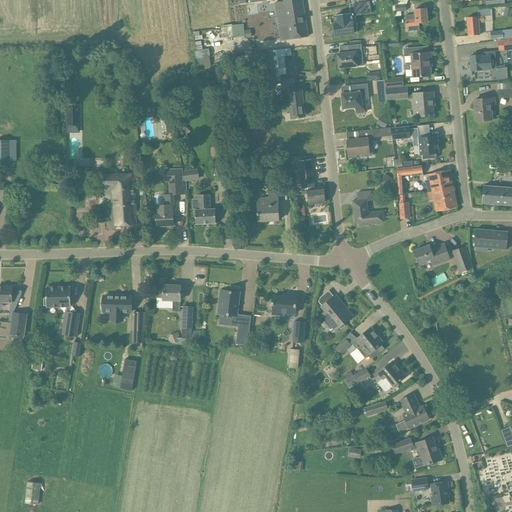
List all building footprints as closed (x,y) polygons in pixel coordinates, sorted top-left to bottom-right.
[(286,0),(276,2),(279,18),(280,22),(287,21),(289,29),(287,29),(289,39),(298,38),(308,37),(304,14),(302,0),(286,0)] [(353,5),(355,16),(371,13),(369,2),(368,2),(355,4),(353,5)] [(511,9),(505,7),(503,16),(510,17),(511,9)] [(427,23),(426,8),(414,9),(414,15),(406,15),(407,26),(409,26),(409,31),(419,30),(419,23),(427,23)] [(492,16),(492,8),(478,9),(478,17),(467,18),(469,36),(480,35),(479,23),(485,22),(485,17),(492,16)] [(335,32),(335,36),(354,33),(354,32),(356,32),(355,22),(353,23),(352,14),(335,16),(336,24),(334,24),(335,32)] [(511,38),(511,30),(490,32),(491,40),(511,38)] [(511,49),(511,39),(498,42),(499,51),(511,49)] [(363,58),(361,44),(348,46),(349,53),(337,54),(339,68),(358,66),(357,59),(363,58)] [(428,47),(404,49),(405,54),(412,54),(414,78),(420,77),(430,76),(429,61),(431,61),(430,52),(429,52),(428,47)] [(283,51),(283,50),(269,51),(273,86),(280,85),(279,75),(286,74),(283,55),(291,54),(291,50),(283,51)] [(479,55),(470,56),(472,71),(491,70),(491,80),(508,79),(507,68),(497,68),(495,51),(479,52),(479,55)] [(283,107),(304,104),(302,92),(296,92),(294,78),(281,80),(282,90),(285,89),(287,100),(283,100),(283,97),(275,98),(276,107),(280,106),(283,106),(283,107)] [(403,87),(403,78),(390,79),(384,80),(385,87),(403,87)] [(369,99),(367,84),(352,86),(353,93),(342,94),(343,109),(356,107),(356,113),(366,112),(366,106),(362,106),(361,100),(369,99)] [(407,87),(386,89),(386,90),(387,101),(408,99),(414,98),(415,117),(423,116),(433,116),(432,100),(434,100),(433,92),(423,93),(413,94),(408,95),(407,87)] [(511,96),(511,89),(498,90),(499,98),(511,96)] [(387,102),(387,101),(386,90),(377,90),(378,103),(387,102)] [(495,105),(495,98),(474,100),(476,121),(490,120),(489,105),(495,105)] [(283,106),(280,106),(281,113),(284,113),(291,112),(292,118),(297,117),(297,118),(299,117),(305,116),(307,115),(306,109),(304,110),(304,104),(283,107),(283,106)] [(80,133),(80,107),(66,107),(66,133),(80,133)] [(382,117),(378,125),(384,128),(385,128),(389,121),(382,117)] [(360,139),(346,140),(348,159),(357,158),(356,155),(361,154),(362,157),(373,156),(372,146),(369,146),(368,139),(374,138),(380,137),(380,134),(387,133),(387,128),(385,128),(384,128),(373,130),(369,130),(359,131),(360,139)] [(409,128),(392,129),(393,141),(410,139),(410,137),(409,129),(409,128)] [(410,129),(409,129),(410,137),(413,136),(413,139),(413,146),(420,146),(420,154),(422,154),(423,159),(437,158),(436,153),(438,153),(437,137),(419,138),(418,128),(410,129)] [(0,163),(9,164),(9,141),(0,140),(0,163)] [(402,159),(395,160),(396,169),(397,169),(413,167),(412,161),(402,162),(402,159)] [(314,188),(311,160),(298,161),(302,195),(308,194),(309,205),(324,203),(325,201),(323,187),(314,188)] [(188,166),(182,167),(182,169),(183,182),(185,181),(192,180),(191,170),(189,170),(188,166)] [(423,174),(422,166),(413,167),(397,169),(399,194),(403,194),(402,177),(423,174)] [(225,181),(224,167),(216,168),(217,181),(225,181)] [(182,169),(165,170),(165,182),(169,182),(170,194),(185,193),(185,181),(183,182),(182,169)] [(433,194),(453,190),(449,170),(429,174),(431,181),(426,182),(428,192),(433,191),(433,194)] [(137,215),(135,174),(103,175),(104,193),(109,193),(111,226),(137,225),(137,215)] [(385,174),(382,179),(390,184),(393,179),(385,174)] [(78,180),(77,180),(76,180),(75,181),(74,181),(73,182),(73,183),(72,183),(72,184),(71,185),(71,186),(71,187),(71,188),(71,189),(72,189),(72,190),(73,191),(73,192),(74,192),(75,193),(76,193),(77,193),(78,193),(79,193),(80,193),(81,192),(82,191),(83,190),(83,189),(84,189),(84,188),(84,187),(84,186),(84,185),(84,184),(83,183),(82,182),(81,181),(79,180),(78,180)] [(511,187),(484,186),(483,204),(511,206),(511,187)] [(453,190),(433,194),(437,212),(457,208),(453,190)] [(372,201),(371,191),(357,193),(358,201),(353,201),(355,220),(360,219),(361,226),(369,225),(369,224),(384,222),(383,212),(368,214),(367,201),(372,201)] [(211,209),(210,194),(197,195),(198,199),(192,199),(192,208),(195,210),(196,225),(216,223),(215,209),(211,209)] [(164,205),(156,205),(157,216),(157,226),(174,226),(173,205),(174,205),(174,195),(164,195),(164,205)] [(405,203),(405,195),(399,195),(400,203),(400,209),(401,219),(409,218),(408,209),(408,203),(405,203)] [(258,213),(257,213),(258,215),(259,221),(279,221),(278,211),(278,198),(257,199),(258,213)] [(508,232),(476,229),(474,247),(506,250),(508,232)] [(450,260),(444,244),(431,249),(429,245),(414,250),(420,266),(431,261),(433,266),(450,260)] [(472,268),(464,247),(453,251),(461,272),(472,268)] [(157,299),(157,308),(173,308),(173,310),(180,310),(181,296),(181,286),(172,286),(172,283),(163,283),(163,286),(163,288),(157,288),(157,299)] [(0,287),(0,302),(12,302),(18,303),(22,294),(22,288),(0,287)] [(46,299),(44,299),(44,306),(46,306),(46,307),(66,307),(66,311),(63,328),(70,330),(69,336),(76,337),(80,313),(71,312),(71,307),(71,305),(73,305),(73,296),(71,296),(71,287),(46,287),(46,299)] [(220,290),(217,314),(234,316),(232,326),(238,327),(236,344),(247,345),(250,320),(248,320),(240,318),(240,315),(237,315),(240,292),(220,290)] [(318,302),(322,306),(325,303),(330,309),(324,313),(337,329),(352,316),(350,318),(342,308),(344,306),(335,295),(333,297),(328,291),(320,297),(318,302)] [(297,295),(288,294),(288,297),(273,296),(272,305),(274,305),(273,314),(282,315),(282,312),(296,313),(297,295)] [(102,298),(101,307),(104,307),(104,312),(111,312),(111,320),(122,320),(122,313),(130,313),(130,297),(104,296),(104,298),(102,298)] [(192,307),(183,306),(183,328),(182,328),(182,338),(180,338),(178,332),(168,336),(171,344),(199,346),(201,331),(191,331),(191,329),(192,307)] [(27,315),(13,313),(10,335),(9,344),(22,346),(24,337),(27,315)] [(133,313),(132,342),(136,342),(143,342),(143,330),(144,330),(144,313),(133,313)] [(305,323),(295,322),(293,342),(304,343),(305,323)] [(355,340),(352,342),(357,349),(365,358),(371,353),(376,349),(384,343),(371,327),(363,334),(355,340)] [(351,345),(345,339),(336,349),(342,355),(351,345)] [(299,350),(290,349),(289,368),(298,368),(299,350)] [(34,355),(32,369),(41,370),(43,356),(34,355)] [(124,361),(119,390),(131,392),(136,363),(124,361)] [(385,367),(378,373),(382,379),(378,382),(386,392),(393,386),(394,386),(398,383),(405,377),(393,361),(385,367)] [(366,369),(354,376),(357,381),(358,383),(370,376),(366,369)] [(408,395),(406,390),(394,395),(396,401),(408,395)] [(417,402),(413,394),(400,400),(406,414),(403,415),(406,421),(396,425),(400,433),(409,429),(429,420),(423,406),(418,408),(416,403),(417,402)] [(388,410),(386,402),(364,408),(367,416),(388,410)] [(511,430),(511,427),(502,431),(508,447),(511,445),(511,430)] [(435,446),(432,437),(416,443),(417,444),(414,445),(411,439),(394,445),(397,453),(411,448),(412,451),(419,449),(422,456),(412,460),(415,469),(425,465),(442,459),(437,445),(435,446)] [(361,450),(350,448),(349,457),(360,459),(361,450)] [(302,463),(295,462),(294,471),(302,471),(302,463)] [(428,485),(427,479),(412,481),(414,491),(432,488),(433,497),(432,497),(433,506),(448,504),(447,491),(448,491),(447,482),(428,485)] [(41,483),(28,482),(25,503),(38,505),(41,483)]
